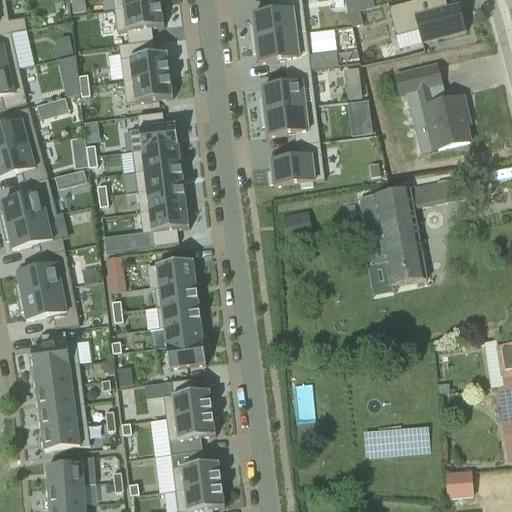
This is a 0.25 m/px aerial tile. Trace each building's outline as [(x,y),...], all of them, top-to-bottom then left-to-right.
[(113,0),(115,14),(161,8),(159,0),(113,0)] [(251,41),(251,44),(297,38),(294,14),(303,13),(302,0),(278,3),(279,16),(252,19),(254,29),(249,30),(251,41)] [(466,35),(461,15),(454,17),(452,10),(448,11),(444,0),(430,0),(389,11),(396,39),(418,33),(422,47),(466,35)] [(349,17),(359,14),(356,2),(345,5),(349,17)] [(5,3),(0,3),(0,39),(10,37),(27,35),(25,23),(9,26),(5,3)] [(161,8),(115,14),(118,37),(128,35),(130,50),(154,47),(152,33),(164,31),(164,30),(161,8)] [(359,14),(349,17),(352,30),(363,27),(359,14)] [(0,77),(18,74),(10,37),(0,39),(0,77)] [(297,38),(251,44),(252,46),(253,57),(257,57),(258,67),(285,64),(287,76),(311,73),(309,60),(300,62),(297,38)] [(72,40),(56,44),(59,61),(76,57),(72,40)] [(130,50),(120,51),(124,86),(170,80),(167,59),(168,59),(168,57),(155,59),(154,47),(130,50)] [(323,57),(325,70),(338,69),(337,56),(323,57)] [(437,70),(396,80),(401,99),(442,89),(437,70)] [(345,84),(360,82),(359,71),(344,73),(345,84)] [(259,103),(260,114),(261,117),(306,111),(303,88),(313,86),(311,73),(287,76),(289,89),(262,92),(263,103),(259,103)] [(18,74),(0,77),(0,102),(1,102),(4,115),(26,109),(18,74)] [(88,80),(79,81),(81,91),(89,90),(88,80)] [(170,80),(124,86),(127,108),(173,102),(173,101),(172,101),(170,80)] [(79,81),(63,84),(67,100),(81,96),(81,91),(79,81)] [(89,90),(81,91),(81,96),(82,102),(91,101),(89,90)] [(43,124),(71,115),(67,101),(38,109),(43,124)] [(438,153),(470,146),(466,129),(470,128),(463,101),(428,109),(438,153)] [(352,138),(372,137),(370,104),(350,105),(352,138)] [(295,137),(296,150),(320,147),(319,134),(309,135),(306,111),(261,117),(262,131),(266,130),(268,140),(295,137)] [(0,157),(39,147),(29,112),(6,119),(9,130),(0,132),(0,157)] [(140,133),(130,135),(132,156),(179,150),(177,130),(178,130),(178,128),(165,130),(163,117),(138,121),(140,133)] [(99,125),(87,127),(89,146),(101,144),(99,125)] [(39,147),(0,157),(0,182),(22,177),(25,189),(48,183),(39,147)] [(313,190),(313,186),(315,186),(312,161),(322,160),(320,147),(296,150),(298,162),(271,166),(272,176),(268,177),(270,189),(274,188),(274,191),(301,187),(301,192),(313,190)] [(95,150),(87,152),(88,162),(97,161),(95,150)] [(179,150),(132,156),(135,177),(182,171),(179,150)] [(97,161),(88,162),(89,171),(89,173),(98,172),(97,161)] [(89,171),(88,162),(75,163),(76,173),(89,171)] [(379,168),(370,169),(372,182),(381,180),(379,168)] [(182,171),(135,177),(137,197),(184,191),(182,171)] [(77,190),(87,187),(84,175),(74,177),(77,190)] [(4,217),(0,218),(3,232),(57,219),(48,183),(25,189),(28,201),(2,207),(4,217)] [(361,202),(374,270),(385,268),(390,291),(427,284),(413,210),(440,205),(437,188),(409,193),(409,192),(408,193),(361,202)] [(106,190),(98,191),(99,202),(108,201),(106,190)] [(184,191),(137,197),(140,217),(186,212),(184,191)] [(108,201),(99,202),(100,212),(109,211),(108,201)] [(186,212),(140,217),(142,237),(152,236),(154,251),(180,247),(178,233),(190,231),(190,229),(189,229),(186,212)] [(283,220),(288,245),(312,240),(307,215),(283,220)] [(57,219),(3,232),(6,245),(10,244),(13,254),(39,248),(42,260),(65,256),(63,242),(53,244),(48,222),(57,220),(57,219)] [(20,288),(16,289),(18,302),(72,292),(65,256),(42,260),(44,273),(18,278),(20,288)] [(194,265),(147,271),(150,294),(155,293),(196,288),(193,266),(194,266),(194,265)] [(125,285),(109,287),(110,297),(126,295),(125,285)] [(196,288),(155,293),(157,312),(199,307),(196,288)] [(72,292),(18,302),(21,316),(25,315),(27,325),(54,320),(56,334),(80,329),(72,292)] [(121,306),(113,307),(114,318),(122,317),(121,306)] [(199,307),(157,312),(160,332),(165,331),(201,327),(199,307)] [(122,317),(114,318),(115,328),(123,327),(122,317)] [(201,327),(165,331),(168,351),(203,347),(201,327)] [(42,352),(32,353),(34,374),(79,368),(77,347),(67,348),(66,336),(41,339),(42,352)] [(121,347),(112,348),(113,358),(122,357),(121,347)] [(203,347),(168,351),(171,374),(172,374),(172,372),(205,368),(205,370),(206,369),(203,347)] [(511,349),(497,352),(504,390),(511,388),(511,349)] [(109,377),(115,376),(114,364),(113,364),(103,366),(104,373),(109,377)] [(79,368),(34,374),(37,394),(82,388),(79,368)] [(118,374),(120,391),(133,390),(131,372),(118,374)] [(173,400),(164,401),(167,423),(213,418),(210,396),(211,396),(211,395),(198,397),(196,383),(172,387),(173,400)] [(110,385),(102,386),(103,396),(111,395),(110,385)] [(82,388),(37,394),(40,415),(85,409),(82,388)] [(511,434),(511,388),(504,390),(496,391),(503,436),(511,434)] [(85,409),(40,415),(43,435),(87,430),(85,409)] [(114,416),(105,417),(107,427),(115,426),(114,416)] [(213,418),(167,423),(170,446),(171,460),(203,456),(201,442),(217,440),(217,439),(216,439),(213,418)] [(115,426),(107,427),(108,436),(116,435),(115,426)] [(131,429),(122,430),(123,440),(132,439),(131,429)] [(87,430),(43,435),(45,456),(90,450),(87,430)] [(203,456),(171,460),(173,473),(176,495),(222,489),(219,468),(220,468),(220,467),(205,469),(203,456)] [(82,468),(47,471),(49,492),(84,489),(96,489),(94,462),(81,463),(82,468)] [(121,477),(113,478),(114,488),(122,487),(121,477)] [(468,503),(508,496),(505,479),(466,485),(468,503)] [(122,487),(114,488),(115,497),(124,496),(122,487)] [(84,489),(49,492),(49,511),(53,511),(86,510),(86,509),(84,489)] [(138,489),(130,490),(131,501),(140,500),(138,489)] [(222,489),(176,495),(176,497),(177,511),(224,511),(226,511),(225,510),(224,510),(222,491),(222,489)]
